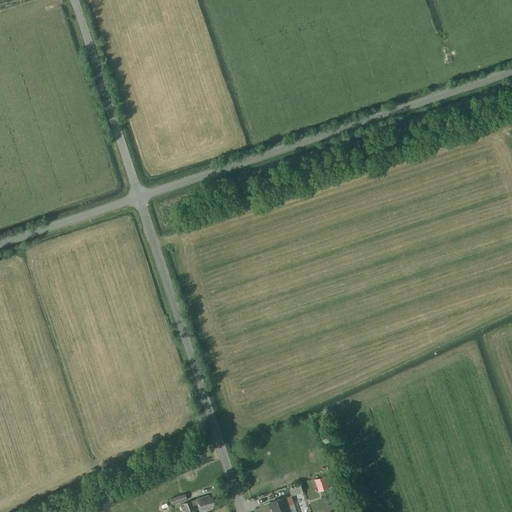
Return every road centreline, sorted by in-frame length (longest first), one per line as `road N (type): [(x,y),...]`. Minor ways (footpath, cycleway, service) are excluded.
road 1 (unclassified): [(139,197),(511,71)]
road 2 (unclassified): [(242,511),(139,197)]
road 3 (unclassified): [(139,197),(75,0)]
road 4 (unclassified): [(0,243),(139,197)]
